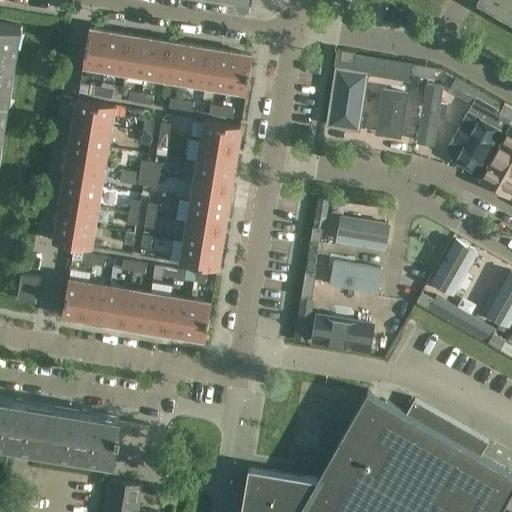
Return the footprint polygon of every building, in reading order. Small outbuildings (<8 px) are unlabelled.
[(478,0),(494,9),(499,0),(478,0)] [(511,0),(499,0),(494,9),(511,18),(511,0)] [(0,89),(10,91),(21,25),(0,21),(0,89)] [(110,30),(89,27),(83,63),(104,67),(110,30)] [(130,33),(110,30),(104,67),(124,70),(130,33)] [(150,37),(130,33),(124,70),(144,73),(150,37)] [(170,40),(150,37),(144,73),(164,76),(170,40)] [(190,43),(170,40),(164,76),(184,80),(190,43)] [(210,46),(190,43),(184,80),(204,83),(210,46)] [(231,50),(210,46),(204,83),(225,86),(231,50)] [(340,60),(345,61),(354,62),(355,54),(356,52),(342,49),(340,60)] [(231,51),(225,88),(246,91),(252,55),(231,51)] [(410,79),(411,73),(412,63),(355,54),(354,62),(345,61),(343,68),(367,72),(410,79)] [(412,63),(411,73),(423,75),(425,65),(412,63)] [(438,69),(439,67),(425,65),(423,75),(424,75),(437,78),(438,69)] [(343,68),(336,67),(327,124),(358,129),(367,72),(343,68)] [(455,78),(448,90),(471,102),(478,90),(455,78)] [(442,85),(426,83),(417,141),(433,143),(437,116),(444,117),(446,103),(440,102),(442,85)] [(100,95),(101,86),(90,84),(88,93),(100,95)] [(113,87),(101,86),(100,95),(112,97),(113,87)] [(0,150),(10,91),(0,89),(0,150)] [(140,102),(142,92),(130,90),(128,100),(140,102)] [(411,96),(382,90),(373,137),(403,143),(411,96)] [(478,90),(471,102),(496,116),(502,104),(478,90)] [(154,94),(142,92),(140,102),(152,104),(154,94)] [(180,109),(182,99),(170,97),(169,107),(180,109)] [(114,103),(78,98),(74,119),(111,124),(114,103)] [(194,101),(182,99),(180,109),(192,111),(194,101)] [(503,105),(499,112),(510,119),(511,116),(511,107),(504,103),(503,105)] [(221,115),(222,106),(211,104),(209,113),(221,115)] [(234,108),(222,106),(221,115),(233,117),(234,108)] [(477,116),(469,131),(460,126),(455,137),(463,141),(455,156),(456,160),(473,170),(478,169),(500,129),(477,116)] [(241,124),(204,118),(201,139),(237,145),(241,124)] [(111,124),(74,119),(71,139),(108,145),(111,124)] [(144,119),(142,131),(152,132),(154,120),(144,119)] [(161,121),(159,133),(169,135),(171,123),(161,121)] [(511,127),(511,126),(481,179),(510,195),(511,190),(511,127)] [(150,144),(152,132),(142,131),(140,142),(150,144)] [(167,147),(169,135),(159,133),(157,145),(167,147)] [(108,145),(71,139),(68,159),(104,165),(108,145)] [(237,145),(201,139),(197,159),(234,165),(237,145)] [(104,165),(68,159),(65,179),(101,185),(104,165)] [(234,165),(197,159),(194,179),(231,185),(234,165)] [(149,173),(151,161),(141,160),(139,171),(149,173)] [(161,163),(151,161),(149,173),(159,175),(161,163)] [(147,185),(149,173),(139,171),(137,183),(147,185)] [(157,186),(159,175),(149,173),(147,185),(157,186)] [(101,185),(65,179),(61,199),(98,205),(101,185)] [(231,185),(194,179),(191,199),(227,205),(231,185)] [(318,198),(313,226),(323,227),(328,199),(318,198)] [(98,205),(61,199),(58,219),(95,225),(98,205)] [(131,199),(129,211),(139,212),(141,201),(131,199)] [(227,205),(191,199),(188,219),(224,225),(227,205)] [(148,202),(146,214),(156,215),(158,204),(148,202)] [(137,224),(139,212),(129,211),(127,223),(137,224)] [(154,227),(156,215),(146,214),(144,226),(154,227)] [(389,224),(341,216),(337,240),(385,247),(389,224)] [(224,225),(188,219),(184,239),(221,245),(224,225)] [(58,220),(54,241),(91,247),(94,225),(58,220)] [(310,239),(321,241),(323,227),(313,226),(310,239)] [(136,232),(126,231),(124,243),(134,244),(136,232)] [(153,235),(143,234),(141,246),(150,247),(153,235)] [(432,280),(453,292),(477,250),(456,239),(432,280)] [(184,240),(181,262),(217,268),(221,246),(184,240)] [(93,264),(94,254),(82,252),(81,262),(93,264)] [(106,256),(94,254),(93,264),(104,266),(106,256)] [(133,270),(135,261),(123,259),(121,268),(133,270)] [(308,259),(306,270),(314,271),(316,260),(308,259)] [(334,260),(330,284),(378,291),(382,268),(334,260)] [(147,263),(135,261),(133,270),(145,272),(147,263)] [(173,277),(175,267),(163,265),(161,275),(173,277)] [(187,269),(175,267),(173,277),(185,279),(187,269)] [(305,270),(303,283),(313,285),(314,285),(316,272),(306,270),(305,270)] [(511,317),(511,270),(487,312),(508,324),(511,317)] [(207,272),(195,271),(193,280),(205,282),(207,272)] [(41,276),(21,273),(16,297),(37,300),(41,276)] [(69,278),(63,315),(84,318),(89,282),(69,278)] [(89,282),(84,318),(104,321),(110,285),(89,282)] [(303,283),(301,297),(302,297),(312,298),(314,285),(313,285),(303,283)] [(110,285),(104,321),(124,325),(130,288),(110,285)] [(130,288),(124,325),(144,328),(150,291),(130,288)] [(150,291),(144,328),(164,331),(170,295),(150,291)] [(421,291),(416,300),(428,307),(434,298),(421,291)] [(436,294),(434,298),(428,307),(458,324),(465,311),(436,294)] [(170,295),(164,331),(184,335),(190,298),(170,295)] [(313,299),(312,298),(302,297),(295,338),(307,340),(313,299)] [(190,298),(184,335),(206,338),(212,302),(190,298)] [(465,311),(459,324),(488,341),(493,332),(495,328),(465,311)] [(369,350),(373,323),(318,314),(313,340),(369,350)] [(505,339),(493,332),(488,341),(500,348),(505,339)] [(499,511),(511,491),(511,471),(481,454),(489,441),(489,440),(415,398),(414,398),(407,412),(368,390),(367,390),(317,478),(305,476),(305,477),(249,467),(241,511),(499,511)] [(0,442),(47,451),(54,407),(26,402),(26,400),(16,398),(15,400),(0,398),(0,442)] [(114,457),(120,419),(120,418),(92,413),(92,411),(82,409),(81,411),(54,407),(47,451),(113,461),(114,457)] [(120,419),(114,457),(143,461),(149,424),(120,419)] [(106,502),(138,507),(142,483),(110,478),(106,502)] [(153,486),(152,497),(161,498),(163,488),(153,486)] [(106,502),(104,511),(137,511),(138,507),(106,502)]
